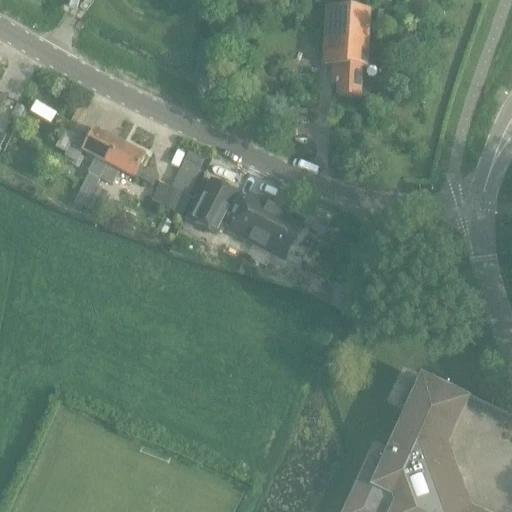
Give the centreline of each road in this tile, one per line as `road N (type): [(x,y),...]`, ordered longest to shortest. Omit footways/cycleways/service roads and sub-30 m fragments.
road 1 (tertiary): [(0,29),(319,185),(358,198),(476,207)]
road 2 (unclassified): [(511,345),(482,257),(476,207)]
